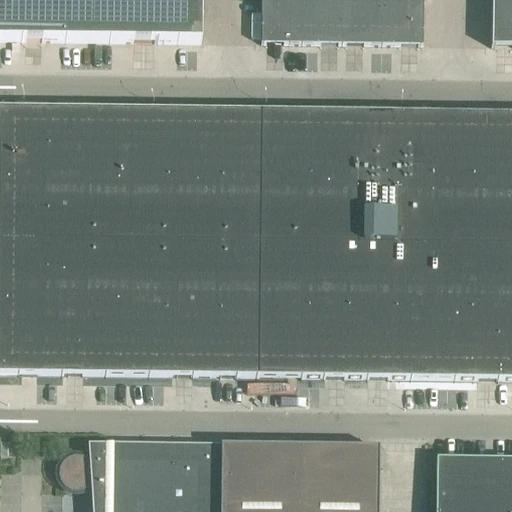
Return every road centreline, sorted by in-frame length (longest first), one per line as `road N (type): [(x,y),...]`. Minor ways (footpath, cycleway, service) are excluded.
road 1 (unclassified): [(511,95),(0,87)]
road 2 (unclassified): [(511,425),(0,422)]
